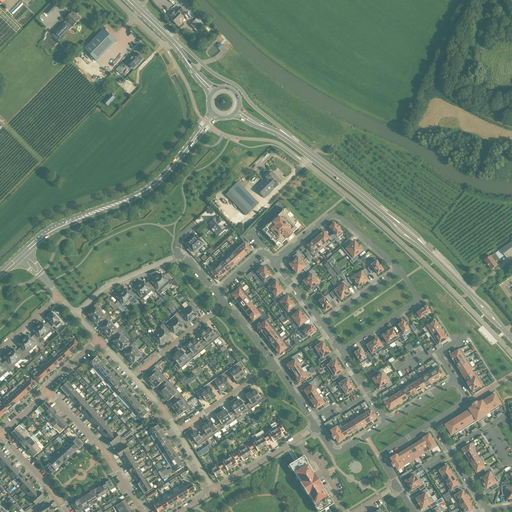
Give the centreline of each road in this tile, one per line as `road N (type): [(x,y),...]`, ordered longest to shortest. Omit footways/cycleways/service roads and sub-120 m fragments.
road 1 (unclassified): [(309,156),(304,162),(428,267),(511,354)]
road 2 (secondary): [(511,339),(418,244),(309,156)]
road 3 (primary): [(30,246),(146,189),(195,136)]
road 4 (residential): [(398,270),(335,215),(274,262)]
road 5 (residential): [(142,511),(47,391)]
road 6 (residential): [(340,349),(413,303),(398,270)]
road 7 (residential): [(214,490),(316,426)]
